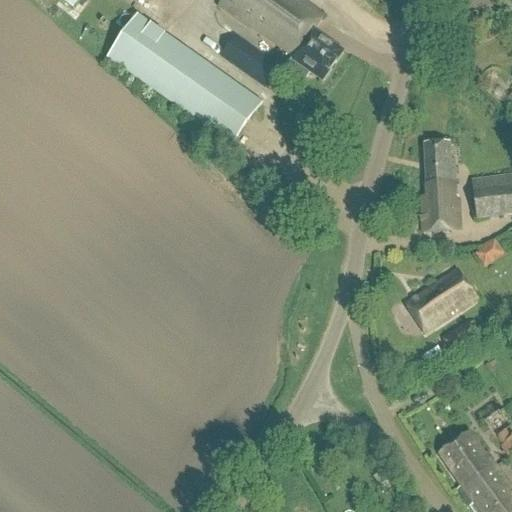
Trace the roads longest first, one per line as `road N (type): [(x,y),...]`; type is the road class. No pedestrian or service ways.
road 1 (unclassified): [(350,294),(379,158),(428,0)]
road 2 (unclassified): [(385,429),(350,294)]
road 3 (unclassified): [(241,511),(305,400)]
